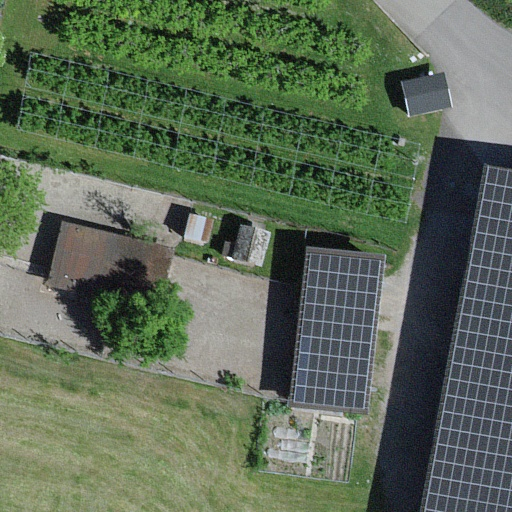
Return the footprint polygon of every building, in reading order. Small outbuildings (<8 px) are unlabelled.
[(442,72),(399,82),(407,117),(450,108),(442,72)] [(511,511),(511,184),(484,180),(428,511),(511,511)] [(212,222),(188,215),(181,240),(206,246),(212,222)] [(268,234),(238,227),(229,263),(259,270),(268,234)] [(156,252),(64,228),(48,288),(140,312),(156,252)] [(380,259),(302,252),(286,407),(365,415),(380,259)]
